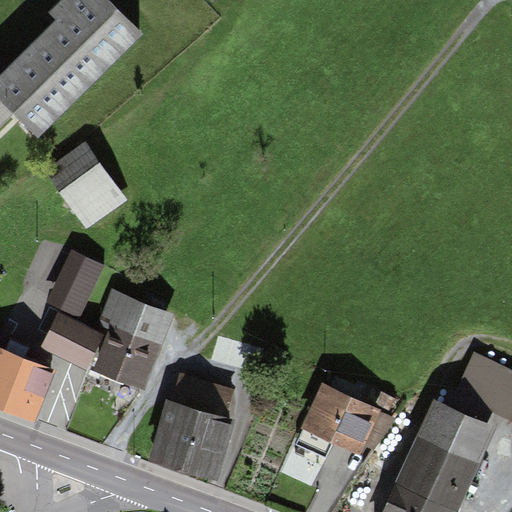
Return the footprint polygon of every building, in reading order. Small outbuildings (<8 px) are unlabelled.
[(53,9),(61,18),(7,71),(0,64),(0,117),(13,105),(38,131),(40,130),(38,129),(136,32),(137,34),(139,32),(106,0),(64,0),(55,9),(54,8),(53,9)] [(89,223),(120,201),(84,145),(52,168),(89,223)] [(151,362),(144,359),(162,313),(113,294),(101,323),(113,328),(99,365),(143,382),(151,362)] [(61,313),(45,344),(85,363),(100,333),(61,313)] [(0,397),(26,408),(38,378),(46,382),(51,371),(0,350),(0,397)] [(511,417),(511,372),(474,354),(456,391),(504,413),(511,417)] [(205,468),(217,426),(224,428),(227,419),(220,417),(228,392),(183,380),(175,406),(168,405),(154,453),(205,468)] [(359,440),(373,446),(392,418),(325,387),(317,405),(322,407),(314,425),(357,445),(359,440)] [(287,400),(301,405),(305,396),(290,391),(287,400)] [(377,403),(388,409),(394,398),(383,391),(377,403)] [(383,511),(452,511),(483,443),(476,440),(483,426),(442,406),(420,453),(412,449),(383,511)]
